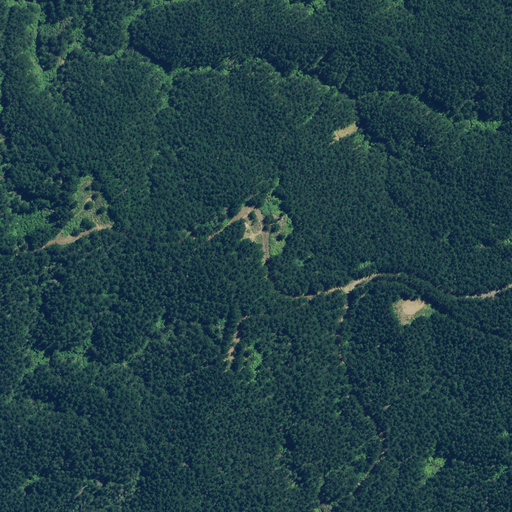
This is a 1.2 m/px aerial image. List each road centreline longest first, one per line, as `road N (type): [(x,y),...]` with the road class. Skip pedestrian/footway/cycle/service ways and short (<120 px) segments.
road 1 (track): [(0,248),(19,255),(105,229),(195,237),(218,231),(248,206),(266,232),(262,264),(271,286),(305,298),(357,281)]
road 2 (track): [(511,288),(465,300),(412,278),(357,281),(340,359),(380,447),(348,511)]
road 3 (track): [(201,46),(231,46),(257,34),(304,46),(358,39),(428,62),(453,90),(511,79)]
